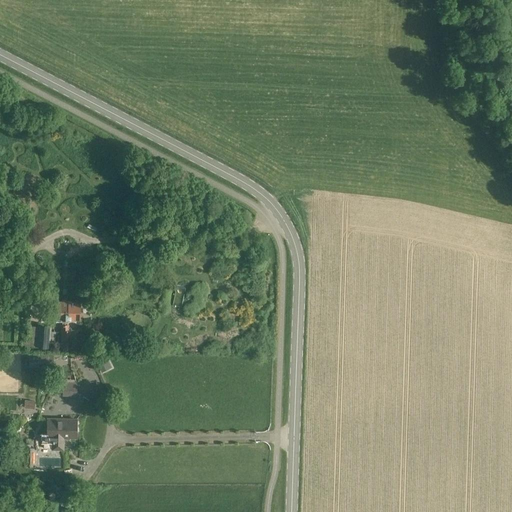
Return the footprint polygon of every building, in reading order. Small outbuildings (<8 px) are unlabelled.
[(62,299),(61,302),(57,302),(56,319),(62,319),(62,325),(61,325),(61,349),(72,349),(72,341),(75,340),(75,338),(76,338),(76,330),(68,331),(68,319),(79,320),(80,303),(66,302),(67,299),(62,299)] [(37,324),(37,327),(30,326),(29,340),(23,339),(22,346),(49,348),(50,344),(55,344),(55,332),(51,331),(51,326),(37,324)] [(29,366),(53,366),(53,353),(29,353),(29,366)] [(111,368),(108,361),(98,366),(101,372),(111,368)] [(62,396),(77,396),(77,383),(74,383),(74,382),(63,382),(62,396)] [(24,408),(33,409),(34,401),(25,400),(24,408)] [(76,420),(47,419),(47,437),(53,437),(52,449),(63,449),(64,437),(76,437),(76,420)]
